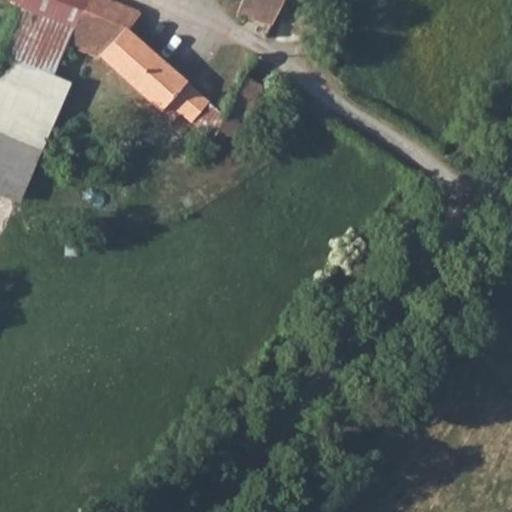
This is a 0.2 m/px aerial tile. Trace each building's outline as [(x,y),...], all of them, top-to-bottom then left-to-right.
[(79,27),(114,40),(97,60),(158,113),(185,84),(126,30),(142,13),(105,0),(22,0),(20,6),(27,9),(79,27)] [(241,0),(236,16),(271,28),(282,0),(241,0)] [(58,76),(79,27),(27,9),(7,56),(0,72),(0,193),(26,204),(47,150),(74,84),(58,76)] [(244,74),(213,135),(227,143),(236,126),(250,132),(271,89),(244,74)] [(204,104),(183,86),(161,112),(183,132),(204,104)] [(190,124),(207,137),(222,117),(205,104),(190,124)]
